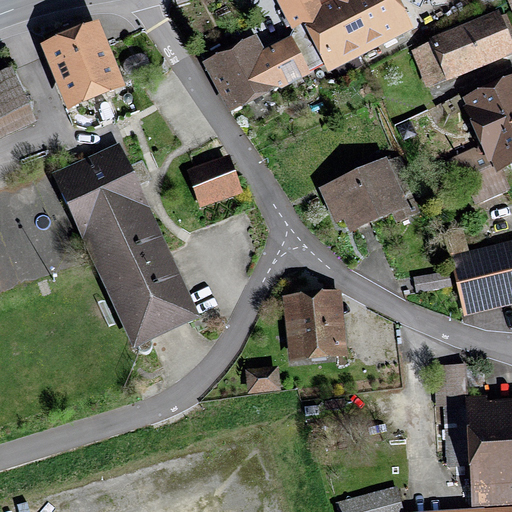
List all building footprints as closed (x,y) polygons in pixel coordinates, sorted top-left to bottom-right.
[(327,76),(370,54),(342,0),(274,0),(291,33),(303,27),(327,76)] [(397,0),(342,0),(370,54),(414,33),(397,0)] [(446,84),(511,58),(511,47),(498,13),(428,41),(429,44),(410,52),(425,90),(445,82),(446,84)] [(98,24),(39,48),(67,115),(125,91),(98,24)] [(257,37),(202,65),(228,116),(277,91),(279,94),(311,77),(291,39),(264,52),(257,37)] [(10,71),(0,75),(0,143),(36,127),(10,71)] [(503,173),(511,168),(511,71),(511,77),(458,100),(475,141),(430,160),(440,185),(461,176),(474,206),(510,191),(503,173)] [(396,128),(402,142),(416,136),(410,123),(396,128)] [(129,167),(119,145),(108,150),(98,154),(51,174),(55,183),(91,261),(98,277),(133,353),(136,352),(138,354),(140,356),(143,357),(146,356),(149,354),(152,350),(151,346),(201,323),(168,252),(139,188),(146,185),(153,181),(143,160),(135,164),(129,167)] [(199,209),(242,195),(228,156),(189,170),(186,171),(199,209)] [(387,160),(319,190),(335,226),(343,223),(349,236),(392,217),(395,225),(419,214),(417,207),(409,211),(387,160)] [(511,241),(448,257),(462,318),(511,306),(511,241)] [(413,278),(415,294),(451,288),(449,273),(413,278)] [(284,322),(289,366),(347,359),(346,352),(340,292),(298,296),(281,298),(284,322)] [(511,401),(486,403),(485,396),(468,397),(466,365),(434,367),(436,408),(443,407),(446,469),(468,468),(470,511),(511,509),(511,401)] [(278,372),(277,367),(245,370),(246,387),(247,395),(280,392),(278,372)] [(303,467),(308,489),(327,485),(322,463),(303,467)] [(400,511),(398,503),(394,487),(334,503),(336,511),(400,511)]
